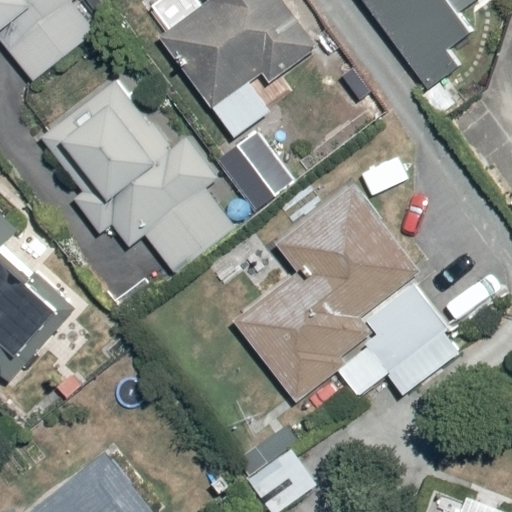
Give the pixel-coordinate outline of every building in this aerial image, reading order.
[(0,0),(0,33),(1,33),(33,77),(110,23),(94,0),(0,0)] [(204,0),(164,35),(237,137),(278,108),(265,89),(329,44),(297,0),(204,0)] [(370,0),(428,83),(486,43),(469,19),(496,0),(370,0)] [(125,74),(40,144),(109,234),(120,225),(135,245),(153,231),(180,267),(241,221),(214,187),(226,177),(193,133),(179,144),(125,74)] [(266,131),(226,156),(264,212),(303,185),(266,131)] [(303,269),(235,319),(300,403),(340,372),(362,398),(393,373),(408,393),(462,352),(449,332),(454,327),(414,278),(424,271),(356,184),(280,240),(303,269)] [(0,401),(91,307),(21,240),(37,223),(0,186),(0,401)] [(326,419),(259,476),(288,511),(293,511),(358,460),(326,419)] [(32,511),(28,511),(161,511),(119,451),(32,511)]
